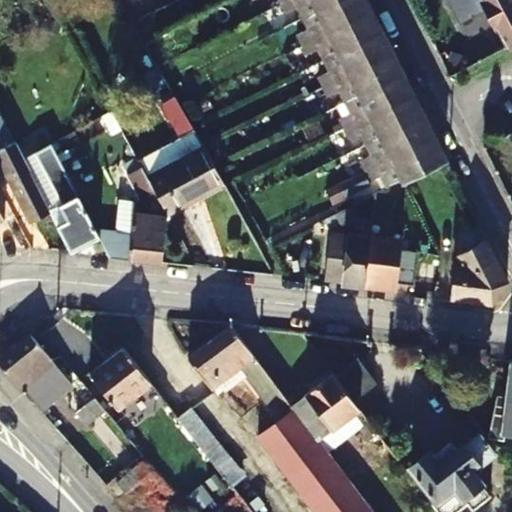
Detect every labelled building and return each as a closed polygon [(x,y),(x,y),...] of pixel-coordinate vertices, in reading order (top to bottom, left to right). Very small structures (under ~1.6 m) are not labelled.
[(338,0),(288,0),(283,3),(287,12),(299,7),(304,17),(338,0)] [(298,33),(303,43),(370,11),(364,0),(338,0),(304,17),(310,27),(298,33)] [(511,44),(511,0),(482,0),(481,0),(506,48),(511,44)] [(380,31),(370,11),(303,43),(308,52),(320,47),(325,57),(380,31)] [(319,74),(324,84),(390,51),(380,31),(325,57),(330,68),(319,74)] [(401,73),(390,51),(324,84),(329,94),(341,88),(347,99),(401,73)] [(412,94),(401,73),(347,99),(352,110),(341,116),(346,126),(412,94)] [(362,130),(368,142),(423,115),(412,94),(346,126),(350,136),(362,130)] [(147,180),(202,148),(192,132),(188,125),(176,106),(173,99),(160,107),(179,139),(138,163),(147,180)] [(435,139),(423,115),(368,142),(375,155),(364,160),(369,170),(435,139)] [(6,127),(0,131),(0,138),(3,144),(2,146),(8,159),(1,162),(31,219),(50,209),(13,140),(6,127)] [(96,230),(48,142),(40,127),(13,140),(50,209),(61,203),(67,214),(55,220),(71,250),(99,235),(96,230)] [(511,166),(511,132),(484,147),(498,174),(511,166)] [(446,161),(435,139),(369,170),(374,181),(386,175),(391,187),(446,161)] [(147,180),(168,216),(200,198),(197,193),(221,180),(212,165),(202,148),(147,180)] [(96,230),(99,235),(111,257),(162,264),(168,216),(147,180),(138,163),(136,160),(123,167),(149,211),(134,209),(130,236),(96,230)] [(354,205),(336,214),(342,225),(360,216),(354,205)] [(364,286),(371,239),(331,234),(324,282),(364,286)] [(464,267),(457,267),(453,297),(493,302),(508,281),(485,239),(458,254),(464,267)] [(371,277),(378,279),(377,287),(436,295),(441,255),(382,248),(381,257),(373,257),(371,277)] [(309,256),(296,253),(292,278),(306,280),(309,256)] [(371,511),(356,491),(340,469),(328,454),(290,404),(234,327),(189,359),(213,390),(239,371),(264,406),(271,401),(275,406),(273,408),(281,420),(261,435),(319,511),(371,511)] [(42,409),(72,383),(31,334),(0,359),(0,365),(25,393),(26,392),(42,409)] [(142,391),(157,411),(167,403),(125,348),(91,373),(118,409),(142,391)] [(336,376),(354,400),(375,383),(373,379),(374,378),(358,359),(336,376)] [(511,365),(506,411),(503,434),(511,435),(511,365)] [(290,404),(328,454),(351,436),(341,424),(357,412),(362,419),(358,422),(370,438),(364,443),(384,468),(398,458),(354,400),(336,376),(307,397),(305,393),(290,404)] [(78,414),(88,425),(106,410),(96,399),(78,414)] [(244,479),(190,408),(178,417),(215,464),(232,487),(244,479)] [(433,504),(438,511),(456,511),(469,502),(474,509),(493,494),(473,469),(477,466),(480,469),(497,456),(481,436),(460,452),(453,444),(435,457),(432,453),(413,467),(438,500),(433,504)] [(125,494),(150,473),(141,462),(116,484),(125,494)] [(340,469),(356,491),(365,483),(349,462),(340,469)]
